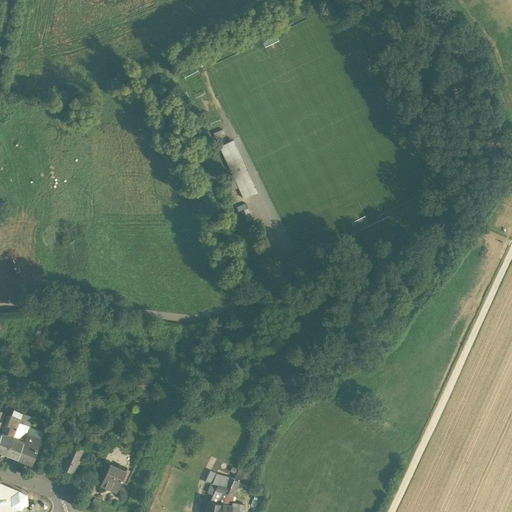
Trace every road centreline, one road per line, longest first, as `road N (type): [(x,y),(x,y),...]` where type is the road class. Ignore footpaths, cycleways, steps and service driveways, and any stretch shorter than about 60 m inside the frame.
road 1 (track): [(391,511),(511,252)]
road 2 (track): [(511,115),(482,37),(454,0)]
